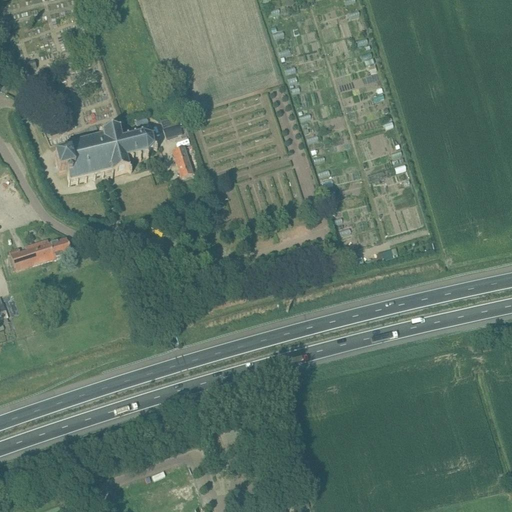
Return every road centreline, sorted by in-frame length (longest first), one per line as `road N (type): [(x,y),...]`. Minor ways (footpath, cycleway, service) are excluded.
road 1 (motorway): [(511,279),(271,337),(0,423)]
road 2 (motorway): [(0,448),(292,357),(511,305)]
road 3 (unclassified): [(129,247),(87,242),(58,228),(0,145)]
road 4 (residential): [(100,511),(102,491),(112,484),(190,458),(217,504)]
